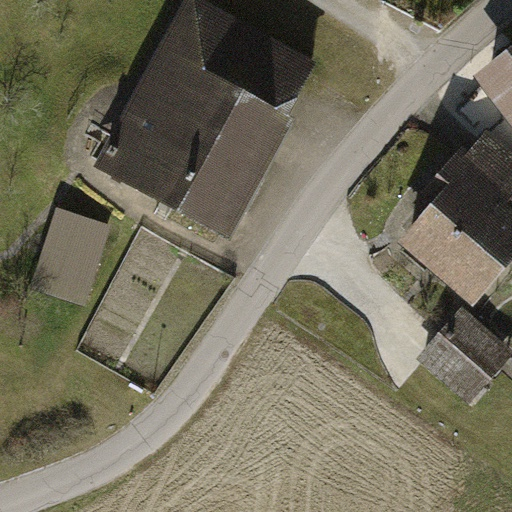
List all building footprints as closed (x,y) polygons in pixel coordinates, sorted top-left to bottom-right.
[(312,63),(196,1),(105,170),(221,232),(312,63)] [(511,52),(490,67),(511,99),(511,52)] [(511,158),(489,138),(409,230),(478,290),(511,249),(511,158)] [(70,200),(41,276),(95,297),(125,220),(70,200)] [(511,337),(475,305),(430,354),(479,398),(511,361),(511,337)]
